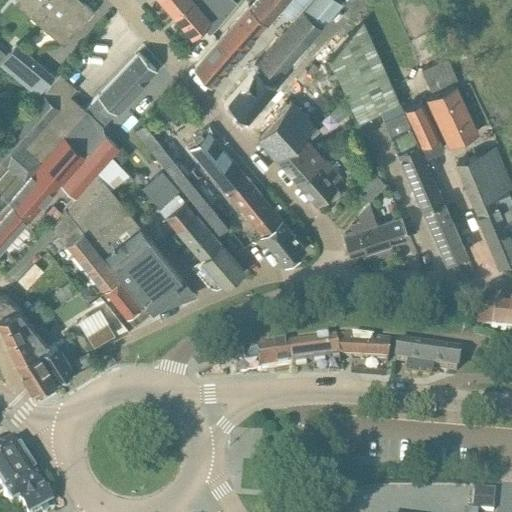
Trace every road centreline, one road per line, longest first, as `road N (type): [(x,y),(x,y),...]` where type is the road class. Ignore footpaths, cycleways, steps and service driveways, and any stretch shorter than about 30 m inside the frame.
road 1 (unclassified): [(162,392),(190,342),(330,278),(330,243),(120,0)]
road 2 (residential): [(349,331),(511,353)]
road 3 (residential): [(322,392),(276,458),(269,490),(275,511)]
road 4 (residential): [(511,379),(393,396)]
